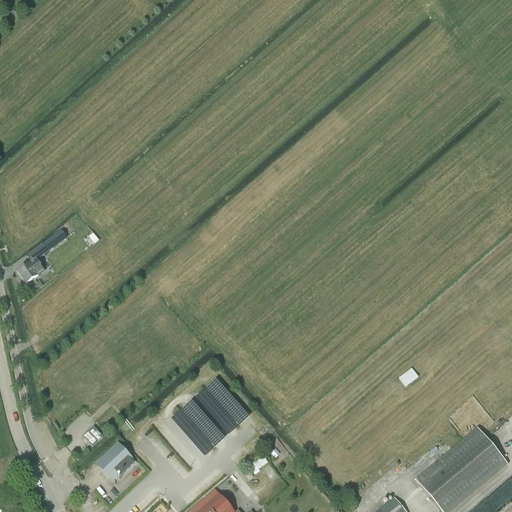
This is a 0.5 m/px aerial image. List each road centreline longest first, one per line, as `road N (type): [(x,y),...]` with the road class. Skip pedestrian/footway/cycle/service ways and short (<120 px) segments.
road 1 (unclassified): [(90,511),(31,429),(0,295)]
road 2 (tertiary): [(55,511),(22,446),(0,365)]
